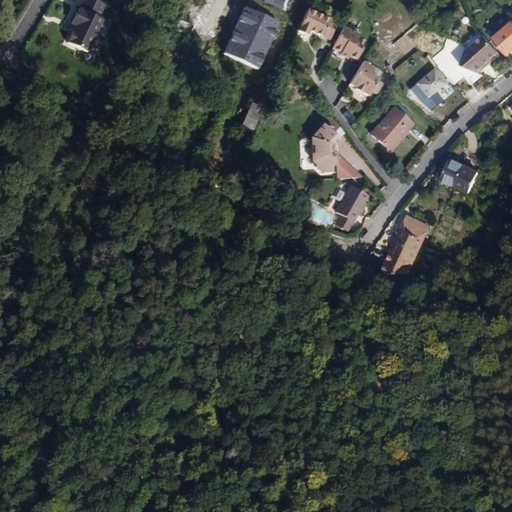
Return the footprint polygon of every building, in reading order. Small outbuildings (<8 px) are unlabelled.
[(107,0),(84,0),(82,4),(80,3),(73,18),(75,19),(73,24),(76,26),(70,38),(90,47),(105,15),(101,13),(107,0)] [(262,0),(286,10),(290,0),(262,0)] [(323,17),(325,12),(309,4),(307,10),(323,17)] [(241,7),(221,52),(258,69),(279,24),(241,7)] [(308,31),(329,40),(336,23),(323,17),(307,10),(297,31),(306,35),(308,31)] [(508,54),(511,50),(511,22),(494,38),(508,54)] [(349,56),(357,60),(365,43),(357,39),(361,30),(343,23),(332,49),(341,53),(340,55),(348,59),(349,56)] [(498,53),(486,37),(470,50),(466,46),(460,66),(478,74),(484,68),(483,66),(498,53)] [(363,92),(369,95),(378,80),(370,75),(374,69),(363,62),(349,84),(356,88),(355,89),(362,93),(363,92)] [(410,89),(421,103),(444,84),(433,71),(410,89)] [(238,132),(250,137),(262,108),(251,103),(238,132)] [(396,138),(398,141),(412,125),(393,109),(371,135),(387,149),(396,138)] [(340,159),(333,152),(332,146),(338,139),(322,125),(310,139),(311,161),(312,162),(316,165),(314,168),(321,174),(331,173),(331,168),(334,166),(340,159)] [(387,149),(389,151),(398,141),(396,138),(387,149)] [(440,180),(455,187),(465,165),(450,158),(444,171),(440,180)] [(337,179),(365,179),(340,159),(334,166),(336,168),(337,179)] [(455,187),(469,193),(479,172),(465,165),(455,187)] [(335,213),(353,223),(367,197),(350,187),(335,213)] [(377,274),(397,275),(421,222),(406,216),(377,274)] [(397,275),(406,275),(429,226),(421,222),(397,275)]
